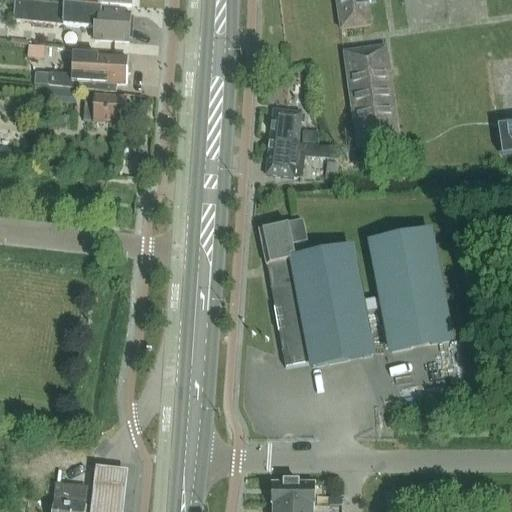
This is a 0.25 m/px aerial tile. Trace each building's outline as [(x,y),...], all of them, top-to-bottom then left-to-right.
[(86,0),(85,8),(102,10),(102,7),(131,9),(131,0),(86,0)] [(369,26),(365,0),(337,0),(341,30),(369,26)] [(29,2),(16,1),(13,22),(27,23),(97,30),(96,42),(130,44),(132,16),(102,15),(102,10),(65,7),(29,2)] [(357,148),(397,143),(386,49),(345,54),(357,148)] [(50,87),(50,89),(117,96),(117,86),(126,87),(126,86),(126,80),(128,60),(98,59),(73,57),(72,76),(51,75),(50,87)] [(36,74),(35,86),(50,87),(51,75),(36,74)] [(76,93),(47,91),(46,104),(75,106),(76,93)] [(124,125),(125,123),(126,101),(85,98),(84,124),(118,126),(118,125),(124,125)] [(273,113),(270,139),(269,144),(295,147),(297,125),(304,125),(305,118),(289,116),(289,115),(273,113)] [(300,134),(299,147),(316,149),(317,135),(300,134)] [(300,180),(302,158),(338,162),(339,152),(316,149),(299,147),(295,147),(269,144),(266,177),(293,180),(300,180)] [(340,158),(355,159),(355,152),(341,150),(340,158)] [(259,232),(266,268),(267,267),(285,370),(311,365),(312,369),(371,357),(363,315),(383,311),(391,354),(450,342),(430,236),(371,247),(381,300),(361,303),(350,248),(290,260),(290,257),(294,256),(292,246),(307,243),(302,222),(288,225),(288,226),(259,232)] [(125,511),(129,483),(125,483),(106,480),(96,479),(91,511),(125,511)] [(314,507),(314,485),(298,485),(298,484),(284,484),(284,485),(271,485),(271,507),(314,507)] [(84,506),(86,489),(56,486),(54,503),(52,511),(84,511),(86,506),(84,506)] [(341,508),(341,500),(329,500),(329,508),(341,508)]
